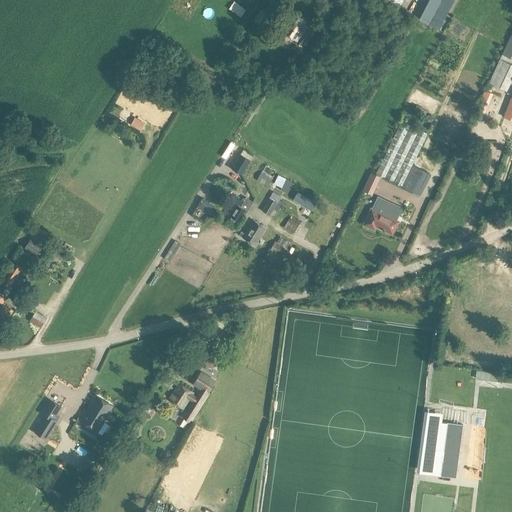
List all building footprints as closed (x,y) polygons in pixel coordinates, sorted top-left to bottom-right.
[(511,10),(498,3),(493,11),(511,22),(511,10)] [(261,10),(254,20),(263,27),(270,16),(261,10)] [(294,16),(282,32),(294,41),(294,40),(295,41),(294,41),(302,48),(316,30),(307,24),(307,25),(305,24),(308,21),(299,14),(296,17),(294,16)] [(442,41),(466,52),(471,43),(447,31),(442,41)] [(511,32),(500,59),(489,82),(507,91),(511,78),(511,64),(510,64),(511,60),(511,32)] [(436,54),(461,64),(465,55),(440,45),(436,54)] [(431,65),(455,76),(458,68),(434,57),(431,65)] [(241,68),(236,77),(248,82),(252,74),(241,68)] [(428,68),(425,79),(448,86),(451,76),(428,68)] [(211,72),(210,74),(201,70),(196,80),(205,84),(206,82),(214,87),(220,77),(211,72)] [(445,101),(449,92),(422,80),(419,89),(445,101)] [(511,98),(503,118),(511,120),(511,98)] [(401,121),(376,174),(400,187),(406,176),(412,165),(427,134),(401,121)] [(240,153),(232,167),(242,174),(251,160),(240,153)] [(406,176),(400,187),(416,194),(419,196),(424,185),(430,174),(429,173),(412,165),(406,176)] [(257,181),(268,187),(272,178),(261,172),(257,181)] [(278,175),(274,184),(281,188),(280,190),(288,194),(293,183),(278,175)] [(378,183),(369,178),(363,190),(372,195),(378,183)] [(273,192),(262,210),(269,214),(273,208),(276,209),(283,198),(273,192)] [(300,194),(297,192),(292,200),(311,211),(316,202),(300,194)] [(242,215),(244,217),(253,202),(246,198),(244,202),(234,196),(224,212),(233,218),(233,217),(239,221),(242,215)] [(369,220),(366,225),(374,229),(375,229),(376,226),(379,219),(383,220),(391,204),(384,201),(385,200),(378,197),(372,209),(371,208),(366,219),(369,220)] [(376,226),(390,233),(393,227),(395,228),(398,221),(395,220),(397,216),(398,216),(402,208),(391,203),(391,204),(383,220),(379,219),(376,226)] [(193,221),(202,227),(206,220),(197,214),(193,221)] [(301,221),(291,215),(284,227),(294,234),(301,221)] [(266,229),(252,220),(242,237),(256,246),(266,229)] [(280,238),(277,243),(286,249),(289,244),(280,238)] [(23,251),(35,258),(43,247),(30,239),(23,251)] [(170,248),(176,252),(181,244),(175,240),(170,248)] [(274,241),(269,250),(283,259),(288,250),(286,249),(277,243),(274,241)] [(54,255),(61,260),(67,253),(59,248),(54,255)] [(15,277),(8,273),(2,283),(9,287),(15,277)] [(34,278),(28,273),(25,279),(31,283),(34,278)] [(18,304),(24,296),(16,291),(10,300),(18,304)] [(5,299),(0,295),(0,324),(2,326),(12,310),(2,304),(5,299)] [(36,311),(31,319),(42,325),(46,318),(36,311)] [(477,349),(493,354),(495,348),(478,344),(477,349)] [(211,352),(206,363),(217,369),(222,358),(211,352)] [(457,358),(458,355),(451,354),(450,360),(456,361),(455,367),(463,368),(464,359),(457,358)] [(497,382),(497,374),(478,372),(478,380),(497,382)] [(184,418),(191,423),(209,394),(208,393),(215,382),(202,373),(194,385),(202,390),(196,398),(193,396),(194,394),(179,384),(169,400),(184,410),(190,400),(194,402),(184,418)] [(497,382),(511,383),(511,374),(497,374),(497,382)] [(98,430),(112,406),(99,398),(94,406),(92,404),(82,420),(98,430)] [(54,419),(61,407),(50,400),(42,413),(45,415),(35,432),(46,439),(57,421),(54,419)] [(434,421),(426,474),(456,478),(463,425),(434,421)] [(89,478),(91,468),(84,466),(82,476),(89,478)]
